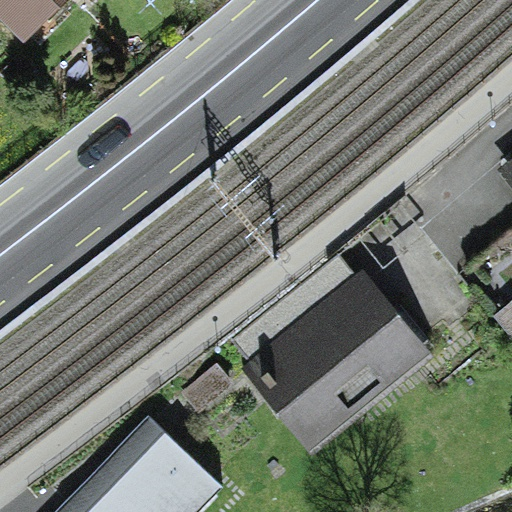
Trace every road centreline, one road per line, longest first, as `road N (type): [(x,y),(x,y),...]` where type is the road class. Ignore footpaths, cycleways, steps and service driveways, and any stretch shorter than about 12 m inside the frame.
road 1 (residential): [(511,79),(0,472)]
road 2 (primary): [(322,0),(0,254)]
